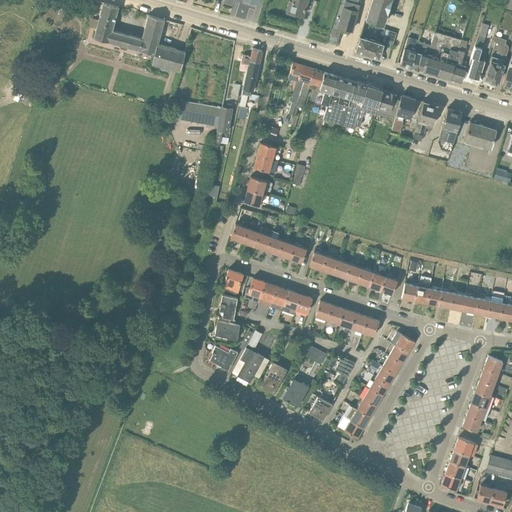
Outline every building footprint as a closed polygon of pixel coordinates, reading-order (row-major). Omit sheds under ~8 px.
[(287,11),(301,16),(306,0),(292,0),(291,2),(289,2),(287,11)] [(345,0),(338,26),(351,30),(359,4),(345,0)] [(370,0),(365,18),(382,24),(390,0),(370,0)] [(118,6),(103,2),(93,37),(108,41),(154,54),(151,63),(179,71),(185,51),(157,43),(164,19),(148,15),(141,38),(112,29),(118,6)] [(379,57),(378,57),(383,43),(364,38),(369,24),(364,22),(355,50),(356,51),(356,50),(364,53),(370,55),(377,57),(378,58),(379,57)] [(392,45),(396,33),(388,30),(384,42),(392,45)] [(447,46),(437,75),(449,78),(457,56),(461,47),(463,40),(462,39),(463,34),(454,31),(452,37),(451,37),(447,46)] [(437,75),(447,46),(451,37),(435,32),(430,47),(431,47),(431,48),(427,56),(422,70),(428,72),(437,75)] [(490,61),(485,77),(490,79),(489,81),(496,83),(496,81),(498,81),(508,47),(508,46),(507,45),(505,44),(506,40),(494,36),(490,47),(493,48),(489,61),(490,61)] [(418,44),(417,44),(407,40),(400,64),(410,67),(415,52),(418,44)] [(457,56),(449,78),(461,81),(466,62),(461,61),(468,41),(463,40),(461,47),(457,56)] [(422,70),(427,56),(431,48),(431,47),(430,47),(425,45),(425,43),(418,41),(417,44),(418,44),(415,52),(410,67),(422,70)] [(466,71),(464,79),(471,82),(471,81),(470,81),(472,76),(478,78),(478,79),(484,60),(478,58),(483,43),(475,41),(468,65),(469,66),(468,72),(466,71)] [(259,62),(262,51),(252,48),(250,57),(242,54),(241,62),(247,64),(249,64),(250,60),(259,62)] [(511,52),(502,85),(506,86),(507,87),(508,89),(511,90),(511,52)] [(259,62),(250,60),(249,64),(247,64),(248,64),(242,88),(243,89),(239,106),(240,106),(238,117),(246,118),(248,108),(244,107),(246,95),(250,96),(251,90),(252,90),(259,62)] [(308,83),(312,68),(292,62),(287,79),(296,82),(290,102),(288,113),(293,115),(296,107),(297,107),(299,96),(302,87),(303,82),(308,83)] [(317,97),(325,72),(312,68),(308,83),(303,82),(302,87),(299,96),(297,107),(303,109),(309,88),(313,90),(310,100),(315,102),(316,97),(317,97)] [(338,76),(336,75),(325,72),(317,97),(316,97),(315,102),(321,104),(321,103),(327,104),(322,118),(325,119),(338,76)] [(356,81),(355,81),(338,76),(325,119),(342,124),(343,124),(351,99),(356,81)] [(368,85),(356,81),(351,99),(343,124),(342,124),(341,128),(352,132),(355,124),(356,125),(361,105),(362,103),(368,85)] [(18,100),(27,106),(34,95),(21,85),(17,91),(22,94),(18,100)] [(383,90),(368,85),(362,103),(361,105),(356,125),(359,126),(364,111),(375,114),(375,112),(376,112),(383,90)] [(383,90),(376,112),(386,115),(388,110),(390,110),(394,94),(393,93),(390,92),(389,92),(390,92),(388,92),(387,91),(384,90),(383,90)] [(391,128),(399,130),(402,120),(409,122),(415,99),(401,95),(391,128)] [(180,118),(207,122),(210,106),(183,101),(180,118)] [(421,142),(426,125),(431,126),(437,105),(423,101),(412,139),(421,142)] [(222,107),(221,107),(217,131),(216,131),(215,142),(220,143),(221,131),(227,132),(231,109),(222,107)] [(447,108),(438,138),(453,142),(462,112),(447,108)] [(474,123),(469,121),(464,139),(473,142),(478,124),(479,124),(480,120),(476,119),(475,121),(474,123)] [(478,124),(473,142),(482,145),(487,127),(479,124),(478,124)] [(491,147),(496,130),(487,127),(482,145),(491,147)] [(256,155),(278,161),(281,147),(260,142),(260,143),(256,155)] [(253,166),(253,167),(275,172),(278,161),(256,155),(253,166)] [(493,178),(509,183),(511,173),(511,172),(496,168),(493,178)] [(302,176),(294,174),(292,184),(300,186),(302,176)] [(247,188),(262,193),(266,181),(250,176),(250,177),(247,188)] [(259,205),(262,193),(247,188),(244,200),(243,200),(243,201),(259,205)] [(231,238),(243,242),(247,228),(235,223),(230,238),(231,238)] [(259,232),(247,228),(243,242),(254,246),(259,232)] [(259,232),(254,246),(266,250),(271,236),(259,232)] [(271,236),(266,250),(277,254),(282,240),(271,236)] [(289,258),(294,244),(282,240),(277,254),(289,258)] [(301,263),(306,248),(294,244),(289,258),(301,262),(301,263)] [(311,266),(323,270),(328,256),(313,251),(309,265),(310,265),(311,266)] [(328,256),(323,270),(334,274),(339,260),(328,256)] [(339,260),(334,274),(346,278),(351,264),(339,260)] [(417,262),(411,261),(409,269),(416,271),(417,262)] [(351,264),(346,278),(357,282),(362,268),(351,264)] [(373,272),(362,268),(357,282),(369,286),(373,272)] [(242,274),(238,272),(228,269),(226,275),(225,277),(227,278),(224,285),(238,290),(241,283),(239,283),(242,274)] [(373,272),(369,286),(379,290),(384,276),(373,272)] [(391,294),(392,294),(397,280),(384,276),(379,290),(391,294)] [(414,300),(425,302),(429,287),(431,278),(419,276),(417,284),(414,300)] [(244,297),(258,302),(265,281),(253,277),(249,288),(247,287),(244,297)] [(429,287),(425,302),(438,305),(443,281),(444,278),(436,277),(434,288),(429,287)] [(265,281),(258,302),(270,306),(277,285),(265,281)] [(449,282),(443,281),(438,305),(450,307),(453,292),(447,291),(449,282)] [(402,297),(414,300),(417,284),(405,282),(401,298),(402,298),(402,297)] [(289,289),(277,285),(270,306),(282,310),(289,289)] [(289,289),(282,310),(293,314),(295,309),(301,293),(289,289)] [(453,292),(450,307),(462,310),(465,295),(453,292)] [(301,293),(295,309),(301,311),(300,315),(305,317),(307,313),(312,297),(301,293)] [(223,310),(222,318),(230,319),(231,314),(233,315),(237,298),(222,295),(220,303),(219,306),(220,306),(219,309),(223,310)] [(465,295),(462,310),(474,312),(477,298),(465,295)] [(477,298),(474,312),(486,315),(489,300),(477,298)] [(320,300),(315,315),(326,319),(332,304),(320,300)] [(486,315),(498,317),(501,303),(489,300),(486,315)] [(511,305),(501,303),(498,317),(511,320),(511,312),(511,305)] [(332,304),(326,319),(338,324),(343,308),(332,304)] [(343,308),(338,324),(350,328),(355,312),(343,308)] [(350,328),(362,332),(367,316),(355,312),(350,328)] [(367,316),(362,332),(373,336),(379,320),(379,319),(378,320),(367,316)] [(215,335),(237,339),(239,325),(217,321),(215,335)] [(248,342),(253,332),(248,330),(242,341),(248,342)] [(395,345),(407,352),(414,341),(397,331),(390,342),(395,345)] [(324,353),(307,343),(301,354),(319,363),(324,353)] [(229,352),(215,345),(212,353),(209,360),(221,366),(220,367),(228,370),(237,352),(231,349),(229,352)] [(388,356),(401,363),(407,352),(395,345),(388,356)] [(245,361),(237,375),(250,382),(263,357),(245,348),(240,358),(245,361)] [(487,356),(483,367),(498,372),(502,360),(488,355),(487,356)] [(388,356),(382,366),(394,374),(401,363),(388,356)] [(347,377),(354,363),(348,359),(340,373),(347,377)] [(272,361),(259,386),(259,387),(273,394),(274,394),(287,369),(272,361)] [(375,377),(388,385),(394,374),(382,366),(375,377)] [(498,372),(483,367),(479,378),(493,383),(498,372)] [(382,396),(384,391),(388,385),(375,377),(369,388),(382,396)] [(293,378),(286,391),(290,393),(286,401),(288,402),(298,407),(308,386),(293,378)] [(493,383),(479,378),(475,390),(489,395),(493,383)] [(491,393),(503,396),(506,387),(494,383),(491,393)] [(375,407),(380,398),(382,396),(369,388),(362,399),(375,407)] [(489,395),(475,390),(471,402),(484,407),(489,409),(493,397),(489,395)] [(323,420),(331,405),(310,393),(304,404),(311,408),(309,413),(323,420)] [(362,399),(357,408),(356,410),(369,417),(375,407),(362,399)] [(484,407),(471,402),(466,413),(480,418),(484,407)] [(349,420),(362,428),(369,417),(356,410),(357,408),(352,406),(346,416),(350,419),(349,420)] [(480,418),(466,413),(462,425),(475,430),(480,418)] [(357,437),(362,428),(349,420),(344,430),(357,438),(357,437)] [(454,448),(469,454),(468,454),(473,456),(477,444),(458,437),(457,437),(458,437),(454,448)] [(449,460),(464,466),(464,465),(468,454),(469,454),(454,448),(449,460)] [(485,471),(511,478),(511,460),(491,454),(485,471)] [(445,472),(464,479),(468,467),(464,465),(464,466),(449,460),(445,472)] [(440,483),(440,484),(459,491),(464,479),(445,472),(441,483),(440,483)] [(476,499),(489,502),(493,487),(480,484),(476,499)] [(489,502),(502,505),(506,491),(493,487),(489,502)] [(419,511),(421,507),(408,502),(404,511),(419,511)]
